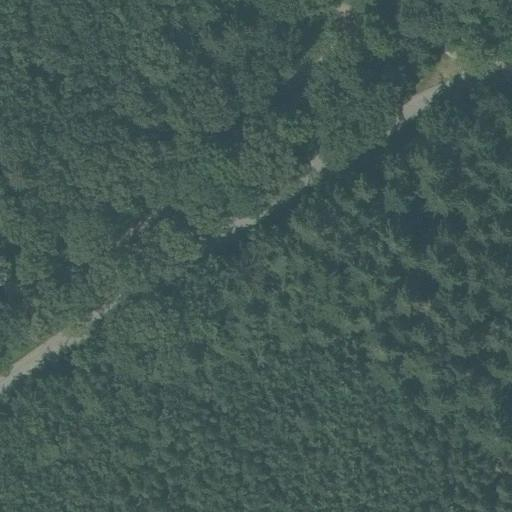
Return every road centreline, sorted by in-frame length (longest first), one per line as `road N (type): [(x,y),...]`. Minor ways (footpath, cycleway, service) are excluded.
road 1 (tertiary): [(511,64),(391,118),(0,386)]
road 2 (track): [(0,313),(120,242),(208,148),(332,50),(358,13)]
road 3 (unknown): [(257,0),(191,83),(41,210),(0,228)]
